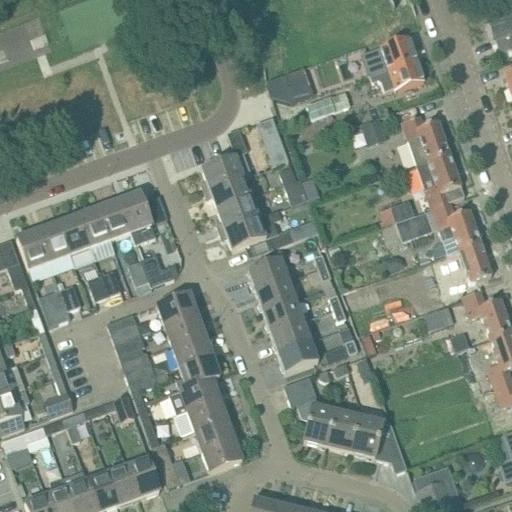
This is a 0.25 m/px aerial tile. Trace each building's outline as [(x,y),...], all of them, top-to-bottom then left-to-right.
[(349,0),(348,0),(357,25),(396,11),(392,0),(349,0)] [(321,2),(309,7),(311,13),(324,8),(321,2)] [(326,15),(324,8),(311,13),(314,19),(326,15)] [(366,50),(406,36),(397,10),(357,25),(366,50)] [(511,15),(485,25),(492,46),(511,39),(511,15)] [(332,33),(320,38),(322,45),(335,40),(332,33)] [(379,47),(388,74),(416,64),(409,43),(383,51),(382,46),(379,47)] [(299,53),(304,67),(311,65),(306,51),(299,53)] [(296,70),(304,67),(299,53),(291,56),(296,70)] [(416,64),(388,74),(369,80),(371,87),(380,84),(384,96),(394,93),(395,95),(424,86),(416,64)] [(511,75),(503,79),(511,103),(511,75)] [(285,80),(266,86),(268,91),(272,102),(291,107),(294,106),(285,80)] [(345,97),(306,110),(310,124),(349,110),(345,97)] [(416,171),(449,159),(438,127),(423,132),(419,121),(401,127),(407,146),(416,171)] [(256,128),(264,150),(280,145),(272,122),(256,128)] [(280,145),(264,150),(272,171),(288,165),(280,145)] [(203,196),(246,180),(250,179),(242,158),(201,173),(206,185),(200,187),(203,196)] [(431,215),(449,208),(449,207),(464,201),(449,159),(416,171),(424,195),(431,215)] [(277,178),(282,191),(294,186),(289,173),(277,178)] [(212,203),(217,215),(249,203),(245,191),(250,190),(246,180),(203,196),(207,205),(212,203)] [(301,186),(309,209),(321,205),(313,182),(301,186)] [(294,186),(282,191),(288,205),(300,201),(294,186)] [(139,197),(117,205),(130,238),(134,250),(155,242),(150,230),(151,230),(139,197)] [(254,214),(249,203),(217,215),(221,226),(215,228),(219,237),(261,222),(257,213),(254,214)] [(117,205),(97,213),(109,245),(130,238),(117,205)] [(395,226),(395,227),(414,221),(409,205),(380,215),(383,224),(373,227),(375,233),(395,226)] [(453,241),(458,256),(480,248),(469,216),(454,221),(449,208),(431,215),(414,221),(395,227),(402,247),(442,233),(445,244),(453,241)] [(97,213),(77,220),(89,253),(109,245),(97,213)] [(261,222),(219,237),(222,246),(227,244),(232,256),(269,242),(273,254),(295,246),(291,234),(277,239),(273,227),(281,224),(278,216),(261,222)] [(77,220),(58,227),(70,260),(89,253),(77,220)] [(58,227),(36,235),(49,268),(70,260),(58,227)] [(49,268),(36,235),(16,242),(29,276),(49,268)] [(0,275),(12,271),(19,268),(10,245),(0,248),(0,275)] [(447,260),(462,304),(480,297),(476,285),(491,280),(480,248),(458,256),(447,260)] [(340,253),(329,256),(332,264),(343,261),(340,253)] [(140,265),(148,287),(150,292),(174,283),(177,278),(174,269),(161,274),(156,259),(140,265)] [(383,265),(387,276),(405,270),(402,263),(396,260),(383,265)] [(313,264),(316,273),(325,270),(321,261),(313,264)] [(247,276),(255,296),(287,284),(280,264),(247,276)] [(135,291),(148,287),(140,265),(127,270),(135,291)] [(12,271),(20,295),(28,292),(19,268),(12,271)] [(325,270),(316,273),(322,287),(330,284),(325,270)] [(113,276),(100,281),(107,301),(120,297),(113,276)] [(107,301),(100,281),(87,285),(94,306),(107,301)] [(255,296),(262,317),(295,305),(287,284),(255,296)] [(72,290),(59,295),(66,316),(80,311),(72,290)] [(20,295),(28,317),(36,314),(28,292),(20,295)] [(417,302),(422,317),(446,309),(441,294),(417,302)] [(66,316),(59,295),(46,300),(54,321),(66,316)] [(480,320),(489,345),(511,337),(499,305),(485,310),(480,297),(462,304),(469,324),(480,320)] [(156,310),(164,331),(196,319),(189,298),(156,310)] [(328,304),(332,315),(340,312),(336,301),(328,304)] [(262,317),(270,337),(302,326),(295,305),(262,317)] [(340,312),(332,315),(337,328),(345,325),(340,312)] [(28,317),(36,339),(44,337),(36,314),(28,317)] [(106,328),(110,339),(136,330),(132,319),(106,328)] [(164,331),(171,352),(204,340),(196,319),(164,331)] [(138,328),(141,338),(150,335),(147,325),(138,328)] [(270,337),(277,358),(309,346),(302,326),(270,337)] [(110,339),(114,350),(140,340),(136,330),(110,339)] [(36,339),(45,362),(53,359),(44,337),(36,339)] [(486,373),(493,393),(511,387),(507,374),(511,372),(511,340),(511,337),(489,345),(497,369),(486,373)] [(361,341),(368,359),(376,356),(370,338),(361,341)] [(114,350),(120,367),(146,357),(140,340),(114,350)] [(171,352),(179,373),(211,361),(204,340),(171,352)] [(309,346),(277,358),(285,378),(317,367),(309,346)] [(344,349),(348,359),(348,361),(357,358),(353,346),(344,349)] [(0,352),(0,377),(4,376),(0,365),(0,363),(15,358),(11,348),(0,352)] [(120,367),(124,377),(150,368),(146,357),(120,367)] [(45,362),(53,384),(61,382),(53,359),(45,362)] [(219,381),(211,361),(179,373),(182,382),(175,385),(179,396),(211,384),(219,381)] [(365,364),(356,367),(359,376),(369,373),(366,363),(365,364)] [(124,377),(128,388),(154,378),(150,368),(124,377)] [(332,374),(336,383),(348,379),(345,370),(332,374)] [(0,377),(0,403),(25,395),(16,372),(4,376),(0,377)] [(326,376),(317,379),(318,383),(324,386),(329,384),(326,376)] [(128,388),(136,411),(143,408),(139,396),(158,389),(154,378),(128,388)] [(283,391),(287,402),(312,393),(308,381),(283,391)] [(61,382),(53,384),(59,401),(43,407),(48,422),(72,413),(61,382)] [(169,399),(176,420),(186,416),(218,404),(211,384),(179,396),(169,399)] [(511,409),(511,411),(511,388),(511,387),(493,393),(500,413),(511,409)] [(312,393),(287,402),(291,412),(316,403),(312,393)] [(25,395),(0,403),(0,440),(24,431),(17,411),(29,406),(25,395)] [(127,401),(103,409),(106,417),(116,414),(120,427),(135,422),(127,401)] [(482,401),(472,405),(476,414),(486,410),(482,401)] [(183,441),(194,437),(226,425),(218,404),(186,416),(176,420),(183,441)] [(136,411),(143,432),(151,429),(143,408),(136,411)] [(103,409),(83,417),(85,425),(106,417),(103,409)] [(303,446),(327,452),(335,416),(312,411),(303,446)] [(327,452),(350,458),(359,422),(335,416),(327,452)] [(83,417),(63,424),(65,432),(66,431),(71,447),(80,444),(74,428),(85,425),(83,417)] [(394,478),(406,474),(390,430),(359,422),(350,458),(390,467),(394,478)] [(63,424),(41,431),(48,449),(50,448),(46,438),(65,432),(63,424)] [(194,437),(201,457),(234,445),(226,425),(194,437)] [(143,432),(151,453),(159,450),(151,429),(143,432)] [(41,431),(21,439),(24,446),(27,445),(30,456),(48,449),(41,431)] [(511,436),(503,440),(511,464),(511,436)] [(21,439),(20,439),(1,446),(6,459),(26,452),(24,446),(21,439)] [(234,445),(201,457),(209,478),(241,466),(234,445)] [(172,468),(164,448),(159,450),(151,453),(158,473),(172,468)] [(148,463),(125,471),(137,503),(160,495),(148,463)] [(158,473),(166,493),(179,488),(176,479),(185,476),(181,464),(172,468),(158,473)] [(125,471),(105,478),(116,511),(137,503),(125,471)] [(460,511),(446,471),(413,483),(417,495),(415,496),(416,497),(421,511),(460,511)] [(81,476),(60,483),(70,511),(94,511),(85,486),(81,476)] [(113,511),(116,511),(105,478),(85,486),(94,511),(113,511)] [(53,497),(43,500),(47,511),(70,511),(60,483),(50,487),(53,497)] [(47,511),(43,500),(43,501),(24,507),(25,511),(47,511)] [(250,511),(273,511),(274,508),(253,503),(250,511)]
